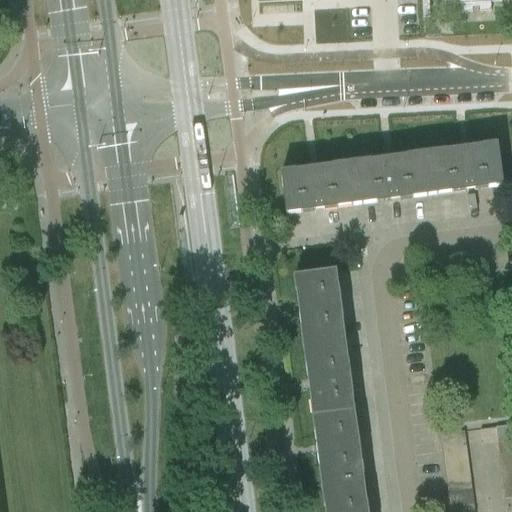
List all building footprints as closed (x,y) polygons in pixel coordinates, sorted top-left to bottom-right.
[(420,0),(422,19),(430,18),(428,0),(420,0)] [(437,0),(438,6),(459,5),(460,14),(472,13),(472,9),(478,9),(478,13),(491,12),(490,3),(501,3),(500,0),(437,0)] [(497,146),(426,155),(432,197),(465,192),(464,189),(474,187),(474,191),(502,188),(497,146)] [(426,155),(351,165),(357,207),(390,202),(389,198),(398,197),(399,201),(432,197),(426,155)] [(309,170),(280,174),(286,216),(314,212),(314,208),(323,207),(324,211),(357,207),(351,165),(317,169),(309,170)] [(336,272),(294,277),(303,348),(345,343),(341,310),(337,311),(336,301),(339,301),(336,272)] [(303,348),(312,418),(354,413),(351,385),(346,386),(345,376),(349,375),(345,343),(303,348)] [(354,413),(312,418),(321,489),(363,483),(359,450),(355,451),(354,441),(358,441),(354,413)] [(511,426),(495,429),(497,441),(511,438),(511,426)] [(440,436),(441,448),(465,445),(463,433),(440,436)] [(511,438),(497,441),(498,453),(511,450),(511,438)] [(441,448),(443,460),(467,457),(465,445),(441,448)] [(511,450),(498,453),(500,465),(511,463),(511,450)] [(443,460),(444,472),(468,468),(467,457),(443,460)] [(511,463),(500,465),(502,476),(511,475),(511,463)] [(468,468),(444,472),(446,484),(470,480),(468,468)] [(511,475),(502,476),(503,488),(511,487),(511,475)] [(446,484),(448,496),(471,492),(470,480),(446,484)] [(367,511),(363,483),(321,489),(324,511),(367,511)] [(511,487),(503,488),(505,500),(511,499),(511,487)] [(448,496),(449,507),(473,504),(471,492),(448,496)]
